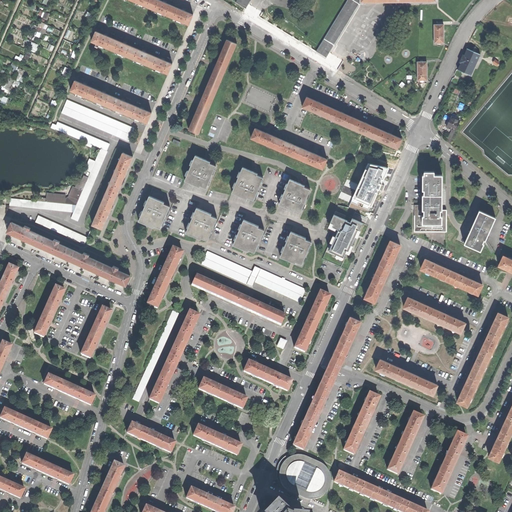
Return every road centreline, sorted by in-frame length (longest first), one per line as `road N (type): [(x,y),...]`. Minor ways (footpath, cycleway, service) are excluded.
road 1 (residential): [(216,4),(128,213),(143,268),(134,302)]
road 2 (residential): [(420,128),(318,356)]
road 3 (residential): [(420,128),(216,4)]
road 4 (residential): [(134,302),(76,511)]
road 5 (residential): [(349,375),(469,417),(487,404),(511,349)]
road 6 (residential): [(312,367),(248,511)]
road 7 (residential): [(420,128),(462,34),(490,0)]
road 8 (residential): [(511,206),(420,128)]
